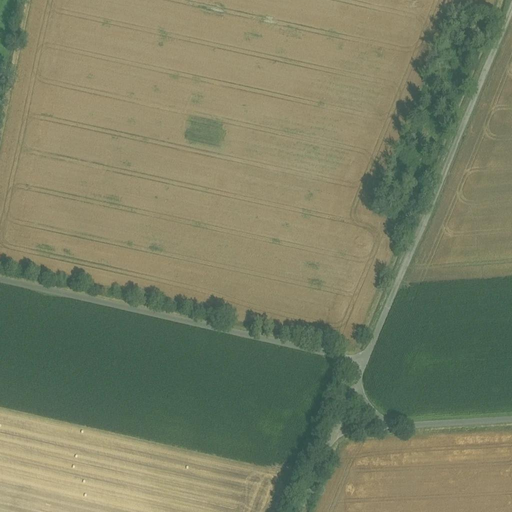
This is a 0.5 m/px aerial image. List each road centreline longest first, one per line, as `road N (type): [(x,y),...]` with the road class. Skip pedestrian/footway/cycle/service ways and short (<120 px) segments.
road 1 (track): [(511,5),(300,511)]
road 2 (unclassified): [(363,362),(0,281)]
road 3 (unclassified): [(511,419),(392,426),(363,402),(356,379)]
